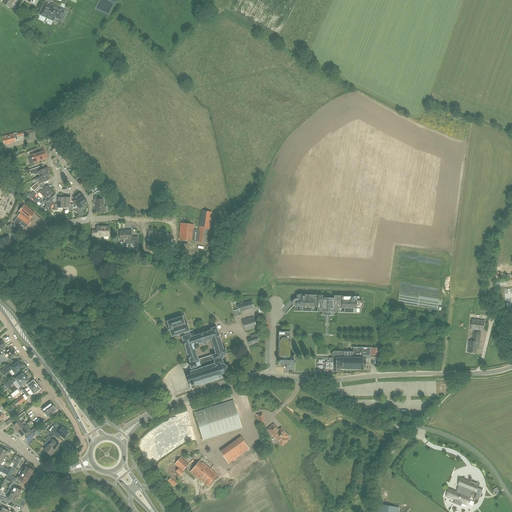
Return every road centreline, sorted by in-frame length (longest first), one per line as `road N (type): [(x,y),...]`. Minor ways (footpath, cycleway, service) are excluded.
road 1 (unclassified): [(511,499),(489,463),(458,439),(369,416),(309,380)]
road 2 (tertiary): [(309,380),(511,366)]
road 3 (tertiary): [(271,375),(186,397),(123,434)]
